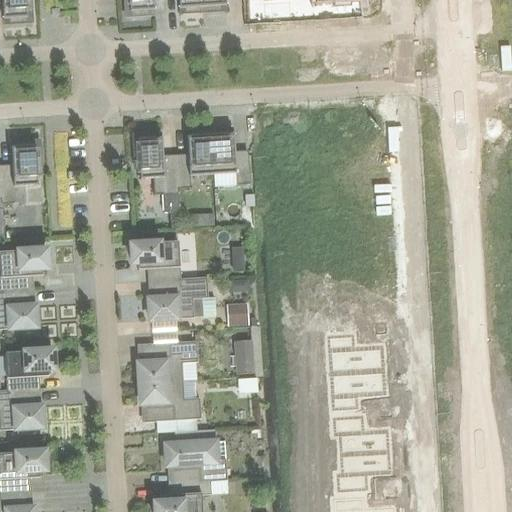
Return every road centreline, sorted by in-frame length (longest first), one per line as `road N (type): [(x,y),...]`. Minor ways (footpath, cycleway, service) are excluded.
road 1 (tertiary): [(457,87),(482,511)]
road 2 (residential): [(93,106),(118,511)]
road 3 (unclassified): [(93,106),(457,87)]
road 4 (unclassified): [(453,28),(90,52)]
